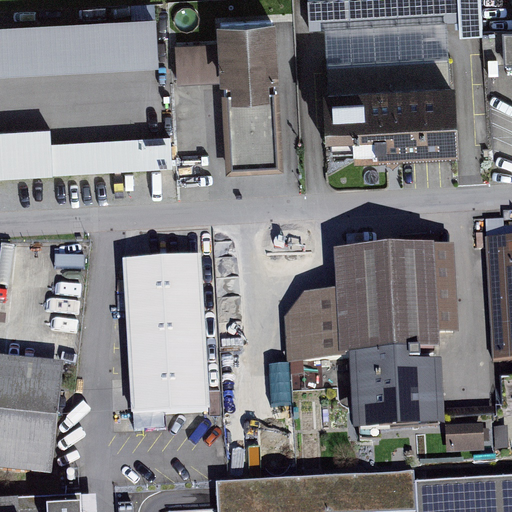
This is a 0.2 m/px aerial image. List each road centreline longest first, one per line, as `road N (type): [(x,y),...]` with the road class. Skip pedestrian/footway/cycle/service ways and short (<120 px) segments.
road 1 (residential): [(511,198),(0,227)]
road 2 (unknown): [(462,415),(465,201)]
